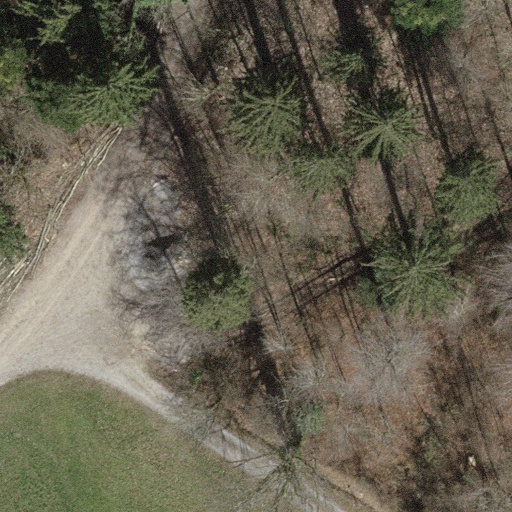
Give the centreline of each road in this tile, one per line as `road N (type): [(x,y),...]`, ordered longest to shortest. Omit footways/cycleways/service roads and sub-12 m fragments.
road 1 (track): [(184,0),(170,89),(0,338)]
road 2 (track): [(318,511),(30,301)]
